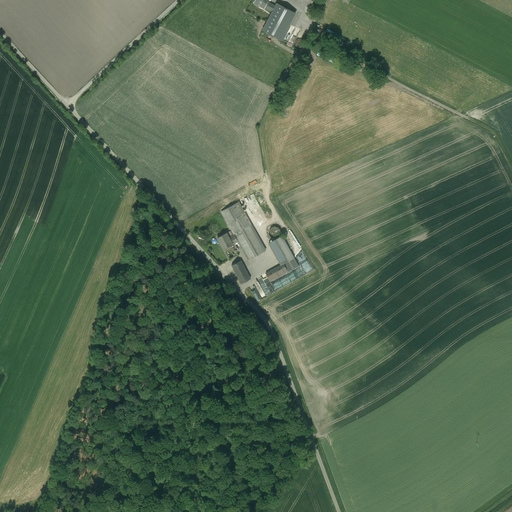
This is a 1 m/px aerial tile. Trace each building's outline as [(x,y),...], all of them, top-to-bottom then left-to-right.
[(275,6),(267,2),(264,7),(272,11),(275,6)] [(285,32),(295,13),(277,4),(275,6),(272,11),(262,30),(282,40),(286,33),(285,32)] [(294,45),(299,34),(298,34),(296,36),(289,33),(286,41),(294,45)] [(304,46),(304,45),(304,43),(303,41),(302,41),(300,40),(298,41),(297,42),(296,43),(296,45),(296,46),(297,48),(298,49),(300,49),(302,49),(303,48),(304,46)] [(265,250),(239,202),(221,212),(234,235),(237,241),(248,260),(265,250)] [(280,235),(281,232),(280,230),(279,228),(277,227),(274,227),(272,227),(270,228),(269,230),(269,233),(269,235),(270,237),(272,238),(275,239),(277,238),(279,237),(280,235)] [(226,233),(217,238),(224,249),(232,244),(229,237),(226,233)] [(234,235),(229,237),(232,244),(237,241),(234,235)] [(282,236),(269,243),(281,265),(294,258),(282,236)] [(281,265),(266,273),(270,282),(298,266),(294,258),(281,265)] [(240,260),(232,265),(241,283),(250,279),(240,260)] [(250,287),(258,301),(268,296),(265,292),(270,289),(267,284),(266,285),(261,277),(258,278),(260,282),(250,287)]
